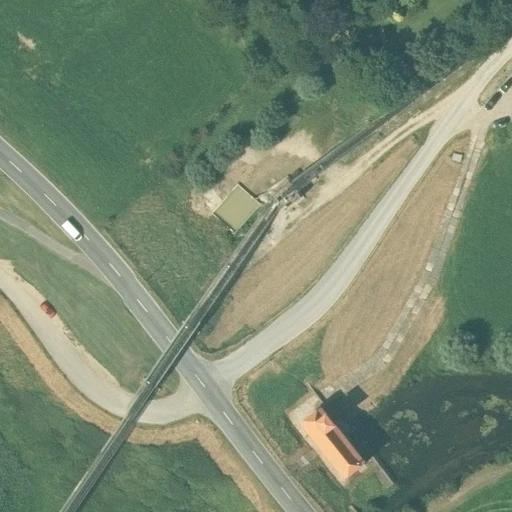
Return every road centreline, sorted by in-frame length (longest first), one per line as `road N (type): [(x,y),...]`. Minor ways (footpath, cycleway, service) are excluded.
road 1 (track): [(0,277),(72,367),(126,408),(163,416),(188,405),(332,284),(511,48)]
road 2 (tertiary): [(299,511),(117,275),(0,154)]
road 3 (track): [(117,275),(79,265),(0,216)]
